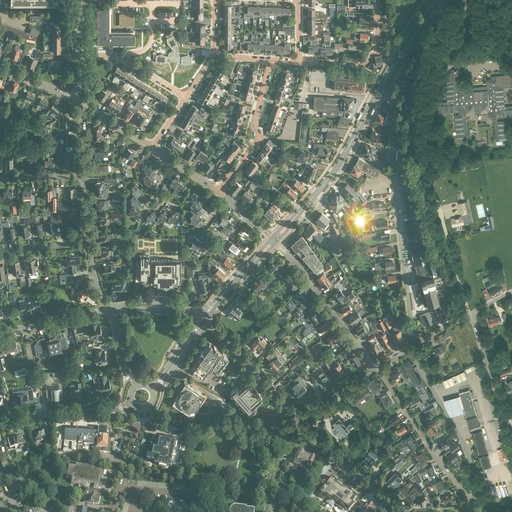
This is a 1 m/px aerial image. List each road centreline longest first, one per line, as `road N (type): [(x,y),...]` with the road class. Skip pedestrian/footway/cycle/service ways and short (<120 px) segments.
road 1 (residential): [(378,90),(395,117),(390,160),(412,346)]
road 2 (track): [(468,314),(419,138)]
road 3 (residential): [(472,501),(468,456),(412,346)]
road 4 (residential): [(375,366),(472,501)]
road 5 (residential): [(375,366),(276,242)]
road 6 (secondary): [(294,217),(336,168),(378,90)]
road 7 (residential): [(217,192),(258,137),(255,115),(269,60)]
road 8 (secondary): [(403,511),(296,418)]
road 9 (secondary): [(131,400),(112,411),(0,422)]
road 10 (secondary): [(296,418),(205,320)]
road 11 (residential): [(298,62),(368,63),(376,0)]
road 12 (unclassified): [(511,435),(470,313)]
